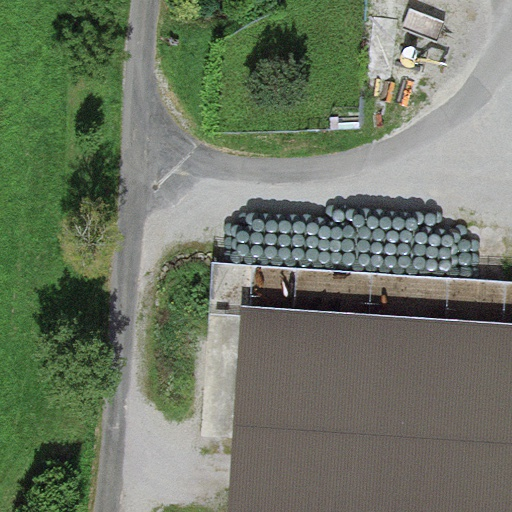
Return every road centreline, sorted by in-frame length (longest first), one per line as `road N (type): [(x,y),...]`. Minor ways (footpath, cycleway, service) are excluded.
road 1 (track): [(133,168),(100,511)]
road 2 (residential): [(150,0),(133,168)]
